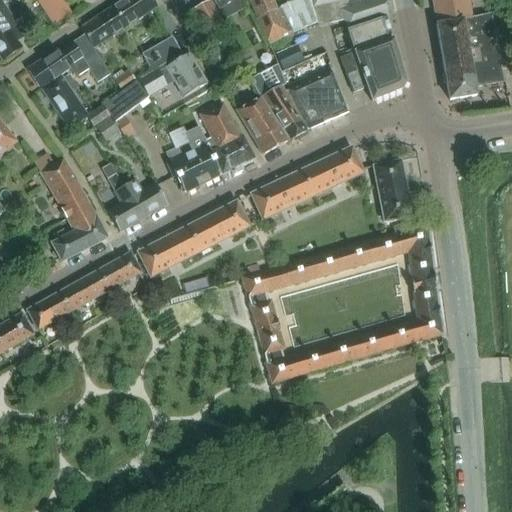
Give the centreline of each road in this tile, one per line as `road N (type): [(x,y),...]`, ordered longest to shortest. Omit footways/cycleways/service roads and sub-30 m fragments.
road 1 (residential): [(427,112),(355,130),(0,310)]
road 2 (tertiary): [(474,511),(463,326),(432,135)]
road 3 (residential): [(2,76),(110,0)]
